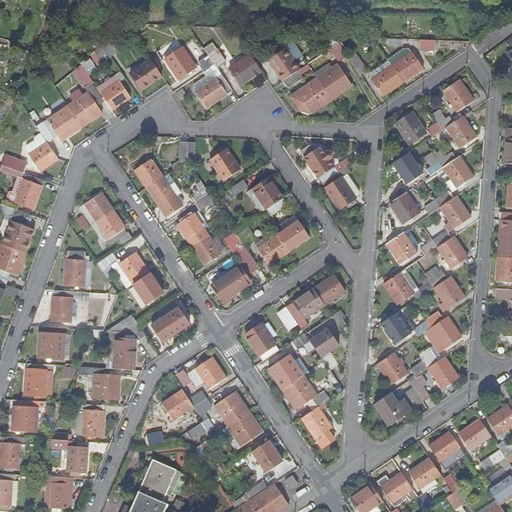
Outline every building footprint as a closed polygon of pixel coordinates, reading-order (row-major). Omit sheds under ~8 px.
[(112,38),(96,51),(98,53),(105,47),(113,40),(112,38)] [(120,50),(113,40),(105,47),(112,56),(120,50)] [(437,40),(422,40),(422,50),(437,51),(437,40)] [(339,43),(332,49),(341,62),(348,56),(346,52),(339,43)] [(259,45),(250,51),(252,54),(259,64),(267,58),(259,45)] [(112,57),(112,56),(105,47),(98,53),(104,62),(112,57)] [(196,68),(187,54),(183,47),(167,58),(181,79),(196,68)] [(348,56),(358,70),(364,65),(352,47),(346,52),(348,56)] [(212,57),(217,64),(219,67),(227,62),(218,49),(210,54),(212,57)] [(192,50),(187,54),(196,68),(201,65),(192,50)] [(299,71),(300,70),(286,50),(270,61),(284,81),(299,71)] [(414,52),(392,66),(404,82),(424,68),(414,52)] [(259,64),(252,54),(232,69),(242,84),(263,71),(259,64)] [(205,72),(211,68),(217,64),(212,57),(201,65),(205,72)] [(142,90),(163,76),(152,59),(132,73),(142,90)] [(217,64),(211,68),(218,78),(197,91),(208,108),(234,90),(219,67),(217,64)] [(301,75),(311,68),(309,64),(300,70),(299,71),(301,75)] [(95,81),(84,65),(76,72),(87,87),(95,81)] [(318,79),(332,100),(352,86),(339,65),(318,79)] [(384,96),(404,82),(392,66),(373,80),(384,96)] [(299,71),(284,81),(289,89),(304,79),(301,75),(299,71)] [(312,113),(332,100),(318,79),(293,96),(301,109),(307,105),(312,113)] [(120,80),(103,93),(113,109),(131,96),(120,80)] [(459,80),(445,91),(459,111),(474,101),(459,80)] [(69,105),(83,126),(102,112),(89,92),(69,105)] [(62,141),(83,126),(69,105),(48,119),(62,141)] [(307,105),(301,109),(303,112),(309,115),(312,113),(307,105)] [(435,116),(439,123),(444,130),(447,127),(455,122),(451,115),(448,118),(443,111),(435,116)] [(397,124),(412,144),(427,133),(412,113),(397,124)] [(477,137),(463,116),(455,122),(447,127),(457,142),(461,148),(477,137)] [(38,127),(48,142),(54,138),(44,122),(38,127)] [(444,130),(439,123),(429,130),(434,136),(444,130)] [(41,171),(59,159),(48,142),(29,155),(41,171)] [(189,160),(189,142),(181,142),(181,159),(173,166),(175,169),(189,160)] [(196,142),(189,142),(189,160),(197,157),(196,142)] [(461,148),(457,142),(453,146),(457,151),(461,148)] [(302,152),(323,183),(339,172),(330,159),(331,158),(332,158),(332,157),(333,157),(333,156),(333,155),(333,154),(332,154),(332,153),(331,152),(330,152),(330,151),(329,151),(328,151),(328,152),(327,152),(326,153),(321,146),(318,148),(316,146),(312,148),(310,146),(302,152)] [(228,149),(212,159),(226,180),(242,169),(228,149)] [(424,173),(410,153),(394,164),(408,184),(424,173)] [(440,162),(434,153),(427,158),(433,166),(428,170),(432,176),(437,172),(444,168),(440,162)] [(444,168),(458,158),(454,153),(440,162),(444,168)] [(474,177),(460,157),(458,158),(444,168),(458,188),(474,177)] [(148,188),(164,176),(152,158),(136,170),(148,188)] [(9,169),(24,173),(27,165),(13,160),(11,166),(9,169)] [(348,173),(345,168),(339,172),(323,183),(341,209),(356,198),(343,178),(348,173)] [(444,168),(437,172),(449,191),(451,193),(458,188),(444,168)] [(44,181),(26,174),(16,202),(35,209),(44,181)] [(170,185),(175,182),(169,174),(164,176),(170,185)] [(164,176),(148,188),(167,216),(183,204),(178,196),(182,193),(175,182),(170,185),(164,176)] [(253,188),(254,189),(268,209),(284,198),(270,177),(253,188)] [(244,181),(231,190),(236,196),(248,187),(244,181)] [(193,195),(198,202),(211,193),(206,186),(193,195)] [(268,209),(254,189),(249,193),(262,213),(264,212),(268,209)] [(441,208),(455,198),(451,193),(449,191),(436,200),(441,208)] [(98,221),(114,210),(102,192),(86,203),(98,221)] [(211,193),(198,202),(203,209),(216,200),(211,193)] [(421,214),(407,193),(391,204),(405,225),(421,214)] [(436,200),(432,195),(429,198),(432,202),(425,207),(431,215),(441,208),(436,200)] [(455,198),(441,208),(456,228),(471,217),(458,197),(455,198)] [(288,204),(284,198),(268,209),(272,215),(288,204)] [(32,216),(16,210),(3,244),(27,253),(35,229),(29,227),(32,216)] [(114,210),(98,221),(110,239),(125,228),(114,210)] [(179,224),(192,244),(209,234),(195,213),(179,224)] [(86,230),(92,226),(84,215),(79,220),(86,230)] [(500,233),(498,257),(511,258),(511,220),(501,220),(501,229),(505,229),(505,232),(500,232),(500,233)] [(301,221),(280,235),(290,250),(311,236),(301,221)] [(434,241),(438,248),(452,238),(447,231),(434,241)] [(130,232),(119,240),(122,245),(133,238),(130,232)] [(404,233),(388,244),(403,265),(418,253),(404,233)] [(222,253),(209,234),(192,244),(206,264),(222,253)] [(270,264),(290,250),(280,235),(260,248),(270,264)] [(452,238),(438,248),(453,268),(468,257),(454,237),(452,238)] [(247,247),(243,241),(233,248),(237,254),(247,247)] [(438,248),(434,241),(422,250),(427,256),(438,248)] [(27,253),(3,244),(0,252),(0,268),(19,276),(27,253)] [(253,273),(261,268),(260,266),(247,247),(237,254),(241,261),(244,259),(253,273)] [(86,251),(67,250),(66,284),(86,285),(86,251)] [(137,252),(121,263),(135,284),(151,273),(137,252)] [(114,253),(98,264),(103,272),(113,265),(119,261),(114,253)] [(511,258),(498,257),(497,282),(511,282),(511,258)] [(128,288),(135,284),(121,263),(119,261),(113,265),(128,288)] [(226,300),(251,283),(253,282),(241,266),(241,267),(215,284),(226,300)] [(436,268),(426,275),(431,282),(434,287),(447,278),(442,272),(440,274),(436,268)] [(164,293),(151,273),(135,284),(149,304),(164,293)] [(416,294),(401,273),(385,284),(399,305),(416,294)] [(0,275),(0,282),(7,285),(9,278),(0,275)] [(335,275),(315,288),(326,304),(340,295),(344,292),(346,291),(335,275)] [(465,298),(451,277),(435,288),(450,308),(465,298)] [(423,296),(435,288),(434,287),(431,282),(419,289),(423,296)] [(315,288),(288,307),(299,323),(303,328),(310,322),(307,318),(326,304),(315,288)] [(511,290),(496,289),(495,299),(511,300),(511,299),(511,290)] [(81,298),(81,292),(55,290),(55,296),(53,296),(52,321),(72,322),(73,298),(81,298)] [(511,300),(495,299),(494,306),(501,314),(511,306),(511,300)] [(160,312),(164,317),(178,308),(174,303),(160,312)] [(178,308),(164,317),(152,325),(164,341),(190,324),(179,307),(178,308)] [(299,323),(288,307),(279,313),(290,329),(299,323)] [(412,334),(398,313),(382,324),(396,345),(412,334)] [(433,328),(444,320),(439,313),(428,321),(433,328)] [(131,328),(138,323),(133,316),(121,324),(126,331),(131,328)] [(444,320),(433,328),(447,348),(462,337),(449,318),(444,320)] [(433,328),(428,321),(415,330),(420,337),(428,331),(433,328)] [(264,325),(273,338),(277,335),(269,322),(264,325)] [(117,337),(115,368),(132,369),(132,363),(134,363),(136,339),(141,339),(146,335),(138,323),(131,328),(126,331),(111,330),(111,337),(117,337)] [(277,344),(273,338),(264,325),(263,323),(247,334),(264,359),(272,354),(280,348),(277,344)] [(447,348),(433,328),(428,331),(442,352),(447,348)] [(328,329),(311,340),(325,361),(332,370),(340,364),(331,350),(339,344),(328,329)] [(305,331),(293,340),(299,348),(311,340),(308,335),(305,331)] [(65,334),(40,332),(39,358),(64,359),(65,334)] [(280,348),(285,345),(282,340),(277,344),(280,348)] [(425,362),(429,368),(439,361),(431,349),(421,356),(425,362)] [(395,354),(380,364),(394,385),(409,375),(395,354)] [(269,369),(283,389),(304,375),(309,372),(298,358),(295,361),(290,355),(269,369)] [(213,357),(197,368),(210,388),(227,377),(213,357)] [(460,378),(446,357),(439,361),(429,368),(443,389),(460,378)] [(53,371),(53,364),(29,362),(27,368),(25,394),(44,395),(47,370),(53,371)] [(412,371),(416,377),(429,368),(425,362),(412,371)] [(81,366),(78,373),(95,375),(94,398),(119,399),(120,375),(110,374),(110,368),(81,366)] [(177,373),(185,386),(193,381),(185,368),(177,373)] [(321,406),(331,399),(325,389),(317,395),(304,375),(283,389),(297,409),(308,401),(314,410),(319,407),(321,406)] [(421,384),(415,388),(424,402),(431,397),(421,384)] [(424,402),(415,388),(408,393),(418,407),(424,402)] [(173,420),(195,405),(190,398),(184,389),(163,403),(173,420)] [(203,390),(190,398),(195,405),(208,396),(203,390)] [(216,405),(229,425),(250,411),(236,391),(216,405)] [(400,404),(392,393),(376,405),(391,425),(411,411),(405,401),(400,404)] [(38,432),(38,418),(39,413),(39,407),(46,407),(46,401),(16,399),(13,406),(13,414),(10,414),(10,424),(12,424),(12,430),(38,432)] [(105,405),(79,403),(78,410),(85,411),(84,435),(103,435),(105,405)] [(500,435),(511,427),(511,409),(509,405),(489,419),(500,435)] [(333,427),(319,407),(314,410),(302,418),(322,445),(334,437),(329,430),(333,427)] [(264,431),(250,411),(229,425),(243,445),(264,431)] [(210,417),(189,431),(194,440),(216,426),(210,417)] [(492,436),(481,420),(460,434),(471,450),(492,436)] [(148,445),(165,441),(162,431),(146,435),(148,445)] [(462,448),(451,432),(430,446),(441,462),(462,448)] [(27,444),(27,437),(3,436),(2,442),(0,442),(0,448),(0,466),(18,468),(20,443),(27,444)] [(283,462),(270,441),(253,452),(267,472),(283,462)] [(502,451),(507,458),(511,454),(511,445),(510,447),(506,442),(499,447),(502,451)] [(89,447),(69,446),(67,471),(87,472),(89,447)] [(208,451),(202,455),(216,476),(229,467),(224,460),(218,464),(208,451)] [(507,458),(502,451),(490,459),(494,466),(498,464),(500,462),(507,458)] [(422,488),(442,475),(430,458),(410,472),(422,488)] [(511,468),(511,465),(510,463),(507,458),(500,462),(507,472),(511,468)] [(164,511),(168,503),(163,500),(176,469),(153,459),(130,511),(164,511)] [(482,464),(486,471),(489,470),(494,466),(490,459),(482,464)] [(15,480),(15,474),(0,472),(0,506),(11,508),(11,504),(12,490),(13,481),(15,481),(15,480)] [(413,489),(402,472),(392,480),(388,474),(379,481),(396,507),(407,500),(404,495),(413,489)] [(451,474),(445,479),(454,493),(459,490),(461,489),(451,474)] [(511,476),(511,474),(489,488),(501,505),(511,497),(511,476)] [(71,508),(73,477),(47,476),(47,483),(52,483),(51,508),(71,508)] [(293,476),(286,480),(292,488),(298,483),(293,476)] [(254,498),(269,488),(264,482),(250,491),(254,498)] [(233,511),(278,511),(289,505),(275,484),(269,488),(254,498),(238,509),(233,511)] [(366,511),(378,505),(383,501),(372,485),(352,499),(360,511),(366,511)] [(471,501),(462,488),(461,489),(459,490),(454,493),(463,506),(471,501)] [(428,510),(434,506),(426,493),(419,497),(428,510)] [(457,511),(463,506),(454,493),(452,494),(448,497),(457,511)]
